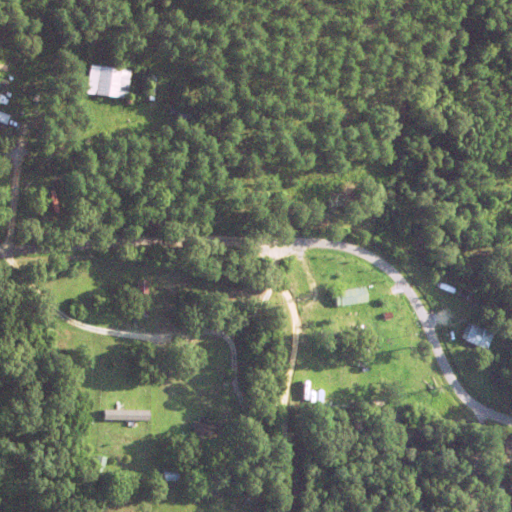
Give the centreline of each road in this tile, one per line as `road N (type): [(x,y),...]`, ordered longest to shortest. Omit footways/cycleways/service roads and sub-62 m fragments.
road 1 (residential): [(511,422),(468,405),(446,376),(409,290),(359,251),(177,237),(0,249)]
road 2 (residential): [(0,293),(21,318),(85,332),(180,313),(247,277),(261,245)]
